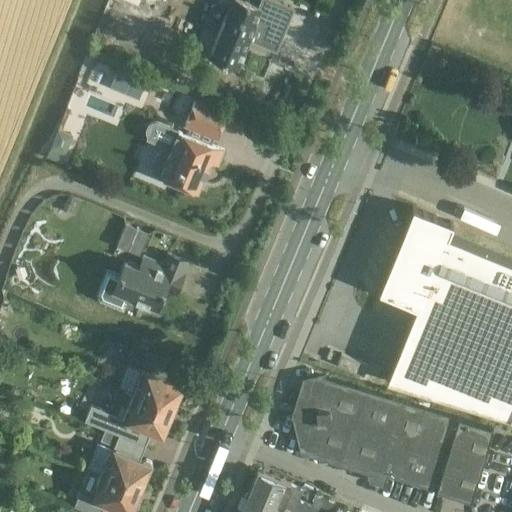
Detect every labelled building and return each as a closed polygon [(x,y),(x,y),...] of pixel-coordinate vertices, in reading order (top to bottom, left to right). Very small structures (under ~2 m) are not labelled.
[(246,0),(229,0),(226,10),(207,55),(237,67),(249,38),(275,49),(292,8),(271,0),(262,0),(260,6),(246,0)] [(184,123),(193,126),(218,137),(227,113),(215,108),(193,99),(184,123)] [(177,130),(171,144),(163,141),(159,150),(156,151),(151,164),(152,167),(150,173),(159,177),(160,175),(197,190),(209,161),(217,165),(223,149),(177,130)] [(412,205),(377,289),(415,304),(385,378),(507,415),(511,416),(511,259),(447,233),(452,221),(412,205)] [(139,254),(148,232),(124,222),(115,244),(139,254)] [(124,260),(118,273),(105,268),(96,292),(99,299),(123,309),(129,296),(156,307),(168,277),(180,281),(188,261),(166,251),(161,262),(143,254),(138,266),(124,260)] [(204,351),(209,338),(202,335),(197,348),(204,351)] [(126,357),(143,364),(146,366),(152,353),(131,345),(126,357)] [(336,364),(362,374),(367,363),(340,352),(336,364)] [(127,361),(118,385),(117,386),(172,408),(179,390),(182,389),(184,385),(182,381),(178,379),(175,381),(127,361)] [(369,468),(367,476),(384,481),(386,474),(469,499),(491,426),(324,376),(309,379),(312,390),(300,393),(305,410),(294,413),(303,448),(369,468)] [(165,426),(171,409),(172,408),(117,386),(107,410),(155,430),(156,433),(160,435),(164,433),(166,429),(165,426)] [(105,426),(122,433),(126,422),(110,416),(105,426)] [(101,438),(117,445),(122,433),(105,426),(101,438)] [(86,465),(103,472),(139,487),(147,469),(150,467),(152,463),(151,459),(146,458),(143,459),(96,440),(86,465)] [(327,511),(331,504),(332,500),(315,493),(310,504),(296,498),(301,487),(290,482),(290,483),(256,469),(248,490),(303,511),(327,511)] [(89,511),(96,511),(100,503),(102,500),(123,509),(123,511),(132,511),(134,508),(132,505),(139,487),(103,472),(93,495),(80,490),(73,505),(79,508),(89,511)] [(303,511),(248,490),(247,491),(248,491),(240,510),(243,511),(303,511)]
